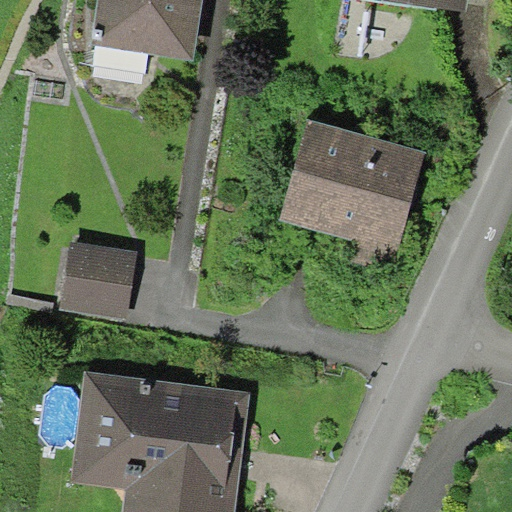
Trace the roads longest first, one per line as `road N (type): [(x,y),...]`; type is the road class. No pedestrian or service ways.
road 1 (residential): [(424,328),(511,140)]
road 2 (residential): [(342,511),(424,328)]
